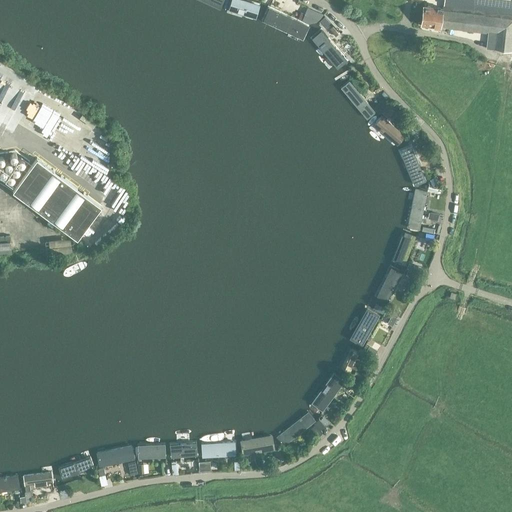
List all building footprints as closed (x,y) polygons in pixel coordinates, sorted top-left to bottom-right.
[(261,5),(247,0),(231,0),(228,9),(256,19),(261,5)] [(511,0),(444,0),(443,8),(423,6),(421,24),(487,33),(486,48),(511,51),(511,0)] [(309,25),(268,7),(261,22),(303,40),(309,25)] [(322,14),(307,8),(302,20),(308,23),(315,21),(322,14)] [(320,26),(311,33),(339,67),(348,60),(321,27),(320,26)] [(0,81),(0,105),(10,87),(5,84),(7,80),(2,77),(0,81)] [(350,80),(343,86),(369,118),(376,112),(350,80)] [(62,114),(41,101),(36,110),(30,107),(26,112),(34,117),(33,118),(53,130),(62,114)] [(387,106),(383,101),(375,108),(379,112),(387,106)] [(392,110),(389,106),(383,111),(387,115),(392,110)] [(383,114),(375,124),(399,144),(407,134),(383,114)] [(412,142),(401,147),(419,189),(430,184),(412,142)] [(36,157),(13,190),(78,237),(102,204),(36,157)] [(428,191),(415,189),(408,228),(421,230),(428,191)] [(0,253),(26,251),(23,221),(0,222),(0,253)] [(406,230),(394,261),(407,266),(419,235),(406,230)] [(71,237),(50,240),(52,252),(72,249),(71,237)] [(392,267),(378,297),(388,302),(403,273),(392,267)] [(413,278),(416,273),(408,269),(405,275),(413,278)] [(367,306),(349,338),(361,345),(379,313),(367,306)] [(349,346),(339,367),(350,373),(360,352),(349,346)] [(373,356),(377,349),(370,346),(366,352),(373,356)] [(338,373),(312,408),(320,414),(347,379),(338,373)] [(309,412),(276,437),(283,446),(316,421),(309,412)] [(324,415),(321,419),(325,425),(330,423),(331,421),(324,415)] [(319,419),(314,423),(320,431),(325,427),(319,419)] [(273,435),(240,441),(243,456),(275,450),(273,435)] [(237,443),(201,445),(202,458),(238,455),(237,443)] [(165,444),(137,445),(138,459),(166,458),(165,444)] [(132,445),(97,453),(100,467),(135,460),(132,445)] [(196,446),(170,447),(170,459),(197,457),(196,446)] [(90,457),(58,469),(62,480),(94,469),(90,457)] [(52,470),(23,475),(25,486),(54,482),(52,470)] [(18,475),(0,477),(0,492),(20,489),(18,475)]
